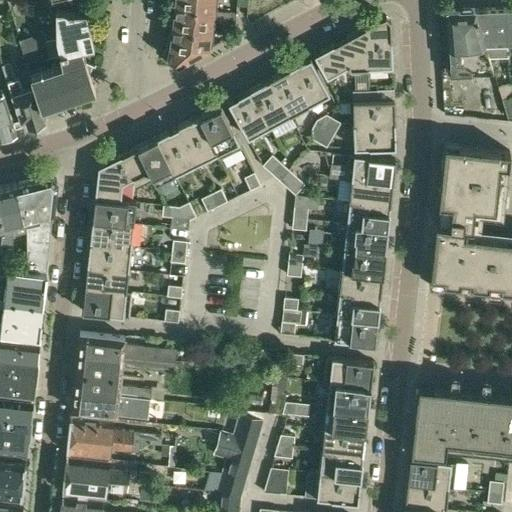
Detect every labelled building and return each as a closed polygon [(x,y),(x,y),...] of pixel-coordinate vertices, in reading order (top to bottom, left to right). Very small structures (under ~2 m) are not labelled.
[(173,0),(174,6),(176,7),(213,9),(213,0),(173,0)] [(234,10),(213,9),(176,7),(176,12),(174,12),(171,12),(169,28),(210,32),(212,19),(234,20),(234,10)] [(474,8),(488,55),(507,55),(506,41),(506,7),(486,7),(474,8)] [(31,72),(34,84),(40,105),(95,88),(89,70),(92,63),(94,64),(94,62),(86,59),(82,47),(94,43),(86,10),(74,10),(74,8),(56,8),(56,34),(46,37),(44,30),(19,38),(26,60),(59,52),(63,62),(31,72)] [(492,69),(488,55),(474,8),(446,9),(450,72),(469,71),(483,116),(508,119),(507,116),(502,98),(492,69)] [(385,14),(365,25),(367,66),(392,65),(390,19),(385,14)] [(367,66),(365,25),(314,53),(326,76),(348,64),(350,67),(367,66)] [(166,61),(174,66),(174,67),(178,64),(184,61),(207,48),(211,46),(213,32),(210,32),(169,28),(172,28),(171,34),(168,33),(166,49),(168,50),(166,61)] [(309,56),(288,67),(308,103),(329,92),(309,56)] [(27,126),(45,120),(40,105),(34,84),(23,87),(19,76),(16,77),(11,61),(2,64),(3,67),(20,121),(25,119),(27,126)] [(269,77),(289,114),(308,103),(288,67),(269,77)] [(269,77),(249,88),(269,125),(289,114),(269,77)] [(511,114),(511,86),(511,81),(507,82),(510,96),(502,98),(507,116),(511,114)] [(0,131),(1,133),(15,130),(15,128),(1,89),(0,88),(0,131)] [(247,137),(269,125),(249,88),(228,100),(247,137)] [(353,122),(394,121),(394,98),(393,88),(377,89),(378,99),(368,99),(352,99),(353,122)] [(352,90),(352,99),(368,99),(368,89),(352,90)] [(198,115),(219,157),(241,146),(230,124),(232,123),(231,123),(230,123),(225,113),(220,104),(215,107),(214,107),(198,115)] [(324,128),(331,116),(326,113),(316,118),(314,122),(324,128)] [(198,115),(178,125),(196,162),(216,152),(218,157),(219,157),(198,115)] [(340,121),(331,116),(324,128),(333,133),(340,121)] [(353,147),(385,146),(395,146),(394,121),(353,122),(353,147)] [(324,128),(314,122),(312,126),(312,137),(316,140),(324,128)] [(156,136),(174,173),(196,162),(178,125),(156,136)] [(324,128),(316,140),(326,146),(333,133),(324,128)] [(156,136),(137,145),(155,182),(174,173),(156,136)] [(511,229),(480,226),(481,214),(502,216),(503,209),(509,150),(444,143),(437,202),(441,203),(439,222),(435,222),(428,284),(511,293),(511,229)] [(94,196),(135,200),(136,200),(120,198),(122,181),(147,169),(154,183),(155,182),(137,145),(98,164),(94,196)] [(348,152),(345,177),(392,182),(394,168),(393,168),(394,158),(385,157),(385,156),(373,155),(373,154),(372,155),(348,152)] [(262,164),(270,171),(280,161),(272,153),(262,164)] [(280,161),(270,171),(278,179),(288,168),(280,161)] [(278,179),(287,186),(296,176),(288,168),(278,179)] [(250,188),(260,183),(254,171),(244,176),(250,188)] [(17,181),(26,218),(52,211),(56,178),(50,173),(37,176),(38,179),(34,180),(33,177),(17,181)] [(304,183),(296,176),(287,186),(295,193),(304,183)] [(351,179),(348,199),(390,204),(392,182),(345,177),(345,178),(351,179)] [(26,218),(17,181),(15,182),(0,186),(0,208),(4,222),(2,233),(1,240),(1,242),(12,242),(13,233),(26,229),(26,228),(26,218)] [(221,187),(211,192),(217,205),(227,200),(221,187)] [(207,209),(217,205),(211,192),(201,197),(207,209)] [(295,194),(292,216),(306,218),(308,206),(317,207),(318,196),(295,194)] [(94,196),(92,217),(133,222),(135,200),(94,196)] [(348,199),(346,222),(387,226),(390,204),(348,199)] [(179,205),(185,217),(189,218),(196,215),(188,200),(179,205)] [(185,217),(179,205),(168,204),(167,215),(185,217)] [(26,218),(26,228),(26,229),(27,253),(27,267),(46,269),(52,211),(26,218)] [(305,228),(306,218),(292,216),(291,227),(305,228)] [(89,240),(131,245),(143,246),(145,223),(133,222),(92,217),(89,240)] [(343,246),(384,250),(387,226),(346,222),(343,246)] [(171,249),(185,251),(187,240),(173,238),(171,249)] [(131,245),(89,240),(87,264),(128,268),(131,245)] [(343,246),(341,268),(382,273),(384,250),(343,246)] [(7,267),(9,268),(8,256),(11,256),(11,248),(1,248),(1,267),(7,267)] [(185,251),(171,249),(170,260),(184,262),(185,251)] [(287,263),(301,264),(303,253),(289,251),(287,263)] [(301,264),(287,263),(286,273),(300,275),(301,264)] [(87,264),(84,285),(131,290),(126,289),(128,268),(87,264)] [(3,300),(42,304),(46,272),(9,268),(7,267),(1,267),(0,266),(0,276),(6,277),(3,300)] [(341,268),(338,290),(380,294),(382,273),(341,268)] [(181,296),(182,285),(168,283),(166,295),(181,296)] [(131,290),(84,285),(82,303),(82,310),(128,315),(131,290)] [(331,311),(331,312),(377,317),(380,294),(338,290),(336,312),(331,311)] [(283,307),(297,308),(298,297),(284,296),(283,307)] [(0,332),(30,336),(38,337),(42,304),(3,300),(0,299),(0,332)] [(165,307),(164,318),(178,320),(179,309),(165,307)] [(365,341),(374,342),(375,332),(376,332),(377,317),(331,312),(328,337),(352,339),(352,341),(353,341),(353,340),(365,341)] [(295,321),(281,320),(280,331),(294,332),(295,321)] [(77,350),(175,360),(176,348),(123,342),(124,335),(79,330),(77,350)] [(0,356),(36,360),(35,360),(37,342),(0,337),(0,356)] [(175,360),(77,350),(75,369),(119,374),(120,365),(168,371),(169,365),(174,365),(175,360)] [(303,354),(290,352),(288,363),(302,365),(303,354)] [(323,380),(370,385),(371,370),(372,360),(326,355),(323,380)] [(36,360),(0,356),(0,373),(34,377),(36,360)] [(119,374),(75,369),(73,388),(150,397),(151,388),(118,384),(119,374)] [(273,381),(272,390),(285,392),(286,372),(274,371),(258,370),(257,380),(273,381)] [(0,392),(23,395),(31,396),(33,379),(34,379),(34,377),(0,373),(0,392)] [(328,382),(326,404),(367,409),(370,385),(323,380),(323,381),(328,382)] [(410,450),(511,460),(511,393),(417,383),(410,450)] [(73,388),(70,408),(115,413),(116,404),(135,406),(135,401),(140,402),(141,397),(150,398),(150,397),(73,388)] [(282,412),(285,400),(285,398),(285,392),(272,390),(269,411),(279,412),(282,412)] [(31,400),(23,399),(0,396),(0,414),(29,417),(31,400)] [(285,400),(282,412),(296,413),(297,401),(285,400)] [(297,401),(296,413),(308,414),(309,403),(297,401)] [(365,432),(367,409),(326,404),(323,427),(365,432)] [(0,451),(17,453),(25,454),(27,436),(28,436),(30,417),(29,417),(0,414),(0,451)] [(112,419),(70,414),(68,433),(157,443),(160,443),(161,433),(111,427),(112,419)] [(235,431),(258,433),(263,418),(239,415),(235,431)] [(362,453),(365,432),(323,427),(321,449),(362,453)] [(252,454),(258,433),(235,431),(234,433),(219,428),(212,452),(227,457),(228,451),(252,454)] [(68,433),(66,451),(108,456),(109,447),(156,454),(157,443),(68,433)] [(277,444),(293,446),(294,434),(280,433),(277,444)] [(176,444),(169,444),(167,465),(174,465),(176,444)] [(293,446),(277,444),(274,454),(292,456),(293,446)] [(321,449),(319,471),(360,476),(362,453),(321,449)] [(246,473),(252,454),(228,451),(227,457),(223,471),(246,473)] [(108,459),(66,454),(64,473),(132,481),(132,480),(135,481),(135,480),(137,471),(107,468),(108,459)] [(406,482),(448,486),(453,487),(456,461),(431,458),(431,457),(431,458),(419,457),(409,456),(408,466),(406,482)] [(0,478),(23,481),(25,463),(0,460),(0,478)] [(316,495),(316,496),(357,501),(360,476),(319,471),(307,470),(305,494),(316,495)] [(154,473),(138,471),(137,481),(140,481),(153,482),(154,473)] [(240,494),(246,473),(223,471),(217,491),(240,494)] [(132,481),(64,473),(62,491),(104,496),(105,488),(140,491),(140,481),(137,481),(135,480),(135,481),(132,480),(132,481)] [(0,496),(13,498),(21,499),(23,481),(0,478),(0,496)] [(263,490),(279,491),(280,480),(266,479),(263,490)] [(488,490),(502,491),(503,480),(489,479),(488,490)] [(448,486),(406,482),(404,502),(445,507),(448,486)] [(502,491),(488,490),(487,501),(501,502),(502,491)] [(214,510),(233,511),(238,511),(240,494),(217,491),(214,510)] [(59,511),(118,511),(100,510),(101,500),(61,496),(59,511)] [(0,511),(19,511),(20,504),(0,502),(0,511)] [(404,502),(403,511),(456,511),(457,508),(445,507),(404,502)]
